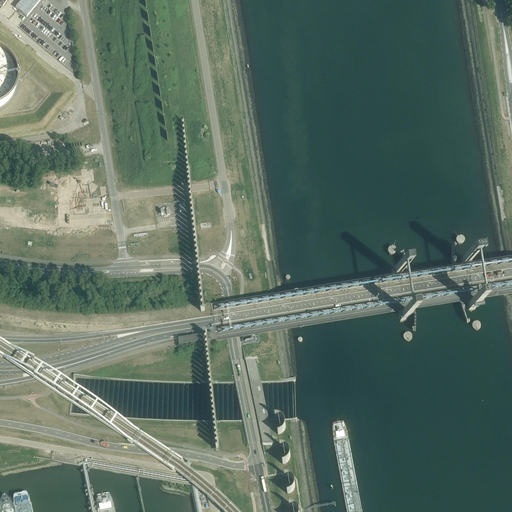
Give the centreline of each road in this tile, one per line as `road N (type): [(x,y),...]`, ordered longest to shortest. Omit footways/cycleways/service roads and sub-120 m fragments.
road 1 (motorway): [(0,393),(185,409),(511,401)]
road 2 (motorway): [(511,385),(186,393),(0,377)]
road 3 (trunk): [(76,363),(197,330),(511,280)]
road 4 (trunk): [(511,272),(151,330)]
road 5 (unclassified): [(125,271),(81,0)]
road 6 (secondary): [(257,465),(0,423)]
road 7 (unclassified): [(216,511),(206,475),(0,439)]
road 8 (unclassified): [(231,230),(192,0)]
road 9 (secondary): [(257,465),(222,278)]
road 10 (trunk): [(151,330),(0,365)]
road 11 (trunk): [(151,330),(0,341)]
road 12 (secondary): [(125,271),(0,265)]
